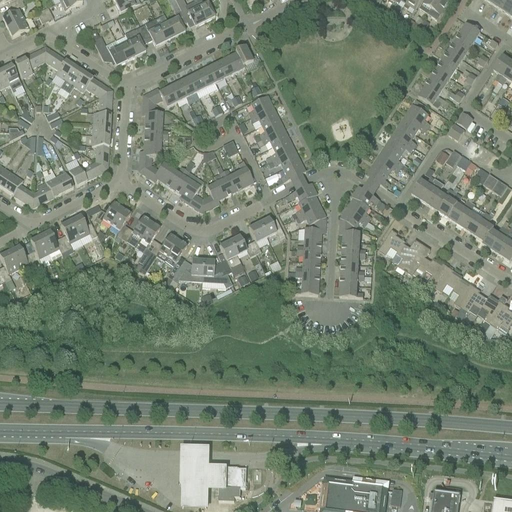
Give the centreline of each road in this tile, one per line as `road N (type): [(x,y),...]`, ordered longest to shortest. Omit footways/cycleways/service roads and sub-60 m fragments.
road 1 (primary): [(0,431),(339,441),(511,459)]
road 2 (primary): [(511,432),(0,406)]
road 3 (residential): [(124,96),(307,0)]
road 4 (residential): [(120,184),(195,231),(268,201)]
road 5 (residential): [(401,209),(443,142),(503,181),(511,179)]
road 6 (unclassified): [(141,511),(0,459)]
road 7 (residential): [(511,143),(461,113),(507,45)]
road 8 (residential): [(511,282),(401,209)]
